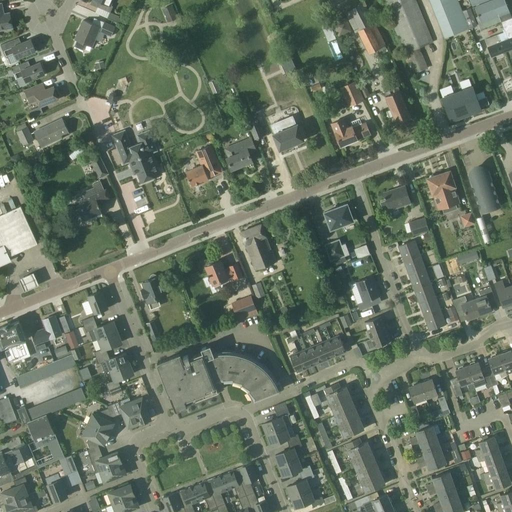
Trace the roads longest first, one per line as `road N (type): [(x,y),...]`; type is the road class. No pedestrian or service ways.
road 1 (tertiary): [(144,255),(353,173)]
road 2 (residential): [(420,356),(353,173)]
road 3 (residential): [(167,425),(185,430),(240,412),(283,511)]
road 4 (tertiary): [(353,173),(511,115)]
road 5 (residential): [(167,425),(108,269)]
road 6 (residential): [(416,511),(372,394),(375,375)]
road 7 (unknown): [(445,139),(423,0)]
road 8 (residential): [(144,255),(93,124)]
